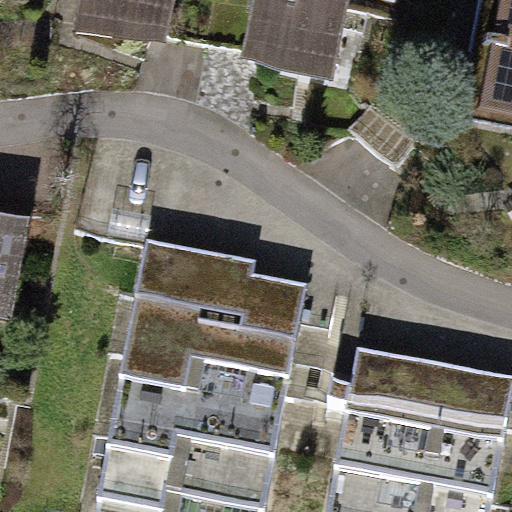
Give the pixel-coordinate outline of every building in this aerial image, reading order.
[(178,0),(85,0),(79,37),(118,46),(121,32),(170,40),(178,0)] [(352,0),(261,0),(251,55),(339,72),(352,0)] [(511,0),(506,0),(498,42),(480,39),(479,48),(496,52),(485,112),(511,116),(511,0)] [(0,306),(18,309),(35,215),(0,208),(0,306)] [(259,266),(151,246),(131,347),(295,378),(312,290),(256,280),(259,266)] [(295,378),(131,347),(115,435),(278,466),(295,378)] [(350,415),(348,422),(506,452),(511,422),(511,381),(362,353),(354,392),(337,389),(333,412),(350,415)] [(348,422),(335,492),(441,511),(494,511),(506,452),(348,422)] [(269,511),(278,466),(115,435),(99,511),(269,511)] [(441,511),(335,492),(330,511),(441,511)]
